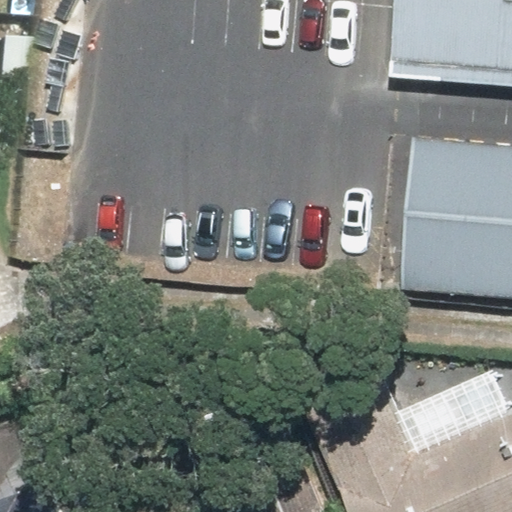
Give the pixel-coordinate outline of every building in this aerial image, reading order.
[(511,0),(404,0),(399,66),(511,74),(511,0)] [(511,135),(416,127),(404,277),(511,286),(511,135)] [(343,453),(369,511),(511,511),(511,417),(429,454),(414,422),(343,453)] [(340,511),(332,490),(276,511),(340,511)] [(0,511),(51,511),(43,491),(0,507),(0,511)]
